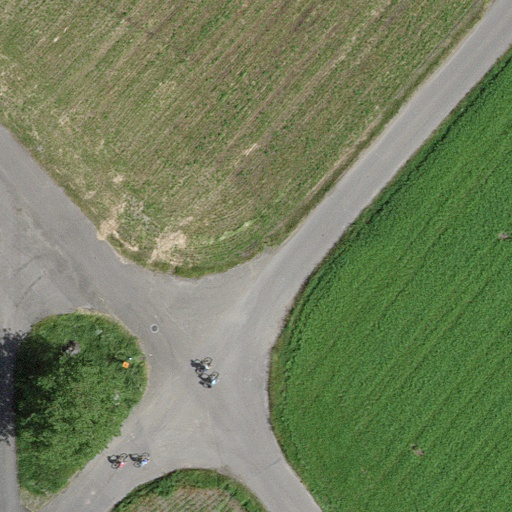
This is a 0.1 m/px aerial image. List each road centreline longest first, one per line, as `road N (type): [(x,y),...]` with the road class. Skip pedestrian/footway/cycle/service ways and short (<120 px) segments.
road 1 (unclassified): [(88,511),(511,12)]
road 2 (track): [(0,137),(295,511)]
road 3 (unclassified): [(0,241),(6,511)]
